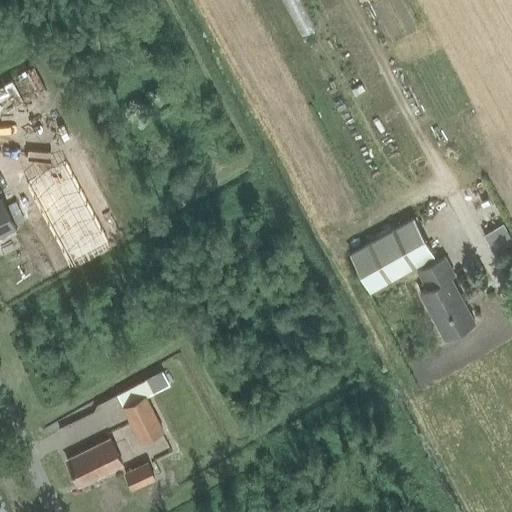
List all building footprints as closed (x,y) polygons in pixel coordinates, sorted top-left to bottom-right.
[(27,184),(69,264),(109,243),(66,163),(27,184)] [(0,197),(0,237),(17,227),(0,197)] [(371,292),(435,256),(413,218),(350,253),(371,292)] [(491,251),(511,242),(511,234),(507,222),(483,232),(491,251)] [(444,338),(474,323),(451,278),(454,276),(445,257),(418,271),(428,290),(420,294),(444,338)] [(161,372),(146,380),(153,392),(167,385),(161,372)] [(146,394),(121,407),(140,442),(164,430),(146,394)] [(110,440),(71,458),(66,461),(75,481),(80,478),(82,483),(121,464),(110,440)] [(147,461),(123,472),(131,489),(155,478),(147,461)]
